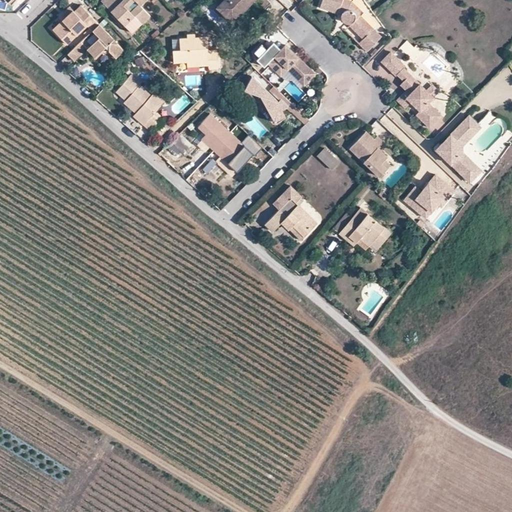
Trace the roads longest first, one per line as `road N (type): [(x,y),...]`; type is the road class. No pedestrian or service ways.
road 1 (track): [(0,361),(245,511)]
road 2 (residential): [(7,35),(223,221)]
road 3 (track): [(292,511),(354,398),(372,385),(478,438)]
road 4 (residential): [(223,221),(347,93),(349,76),(305,33)]
road 5 (residential): [(223,221),(364,344)]
road 6 (track): [(364,344),(448,420),(511,453)]
